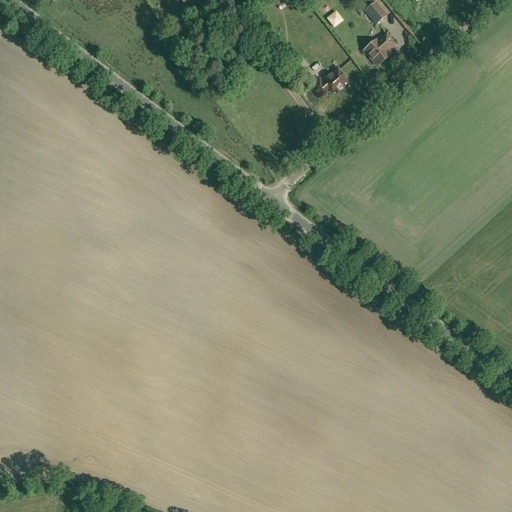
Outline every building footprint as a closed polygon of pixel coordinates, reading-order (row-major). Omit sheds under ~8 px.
[(288,0),(275,0),(274,2),(281,11),(291,3),(288,0)] [(366,12),(376,24),(386,16),(376,4),(372,0),(367,0),(361,6),(366,12)] [(327,19),(334,29),(344,22),(337,11),(327,19)] [(377,41),(364,51),(371,59),(371,60),(375,64),(376,65),(377,67),(390,56),(386,52),(395,45),(386,35),(378,42),(377,41)] [(289,50),(280,57),(290,68),(298,61),(289,50)] [(351,84),(339,70),(332,76),(329,76),(320,83),(318,82),(316,82),(311,86),(321,99),(327,94),(330,97),(332,97),(342,89),(345,89),(351,84)]
